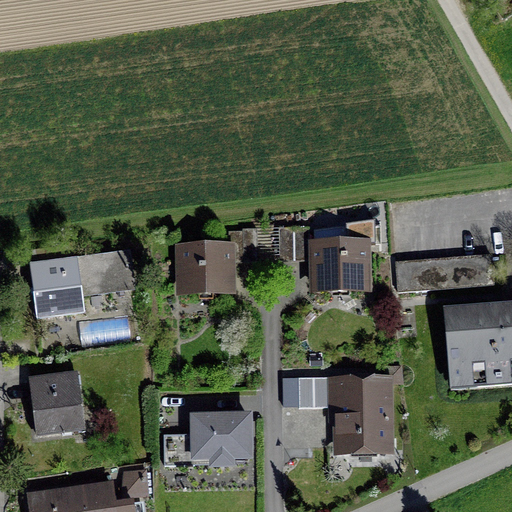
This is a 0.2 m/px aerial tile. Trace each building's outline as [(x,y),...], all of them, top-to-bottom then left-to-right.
[(315,274),(315,290),(366,289),(365,246),(376,246),(375,222),(346,225),(346,244),(309,245),(309,229),(279,229),(279,259),(310,258),(310,274),(315,274)] [(229,248),(181,249),(182,292),(230,292),(229,260),(258,260),(258,230),(242,230),(243,242),(229,242),(229,248)] [(126,254),(32,266),(31,267),(34,267),(37,288),(34,288),(38,319),(83,313),(80,291),(130,285),(128,275),(131,274),(130,264),(127,264),(126,254)] [(492,256),(396,264),(398,294),(494,286),(492,256)] [(511,313),(495,315),(494,309),(452,312),(453,333),(447,333),(450,370),(459,369),(461,383),(476,382),(477,388),(511,385),(511,313)] [(77,375),(30,380),(38,436),(84,430),(77,375)] [(328,379),(299,380),(299,409),(329,409),(328,379)] [(284,409),(299,409),(299,380),(283,380),(284,409)] [(390,451),(388,382),(337,383),(339,452),(390,451)] [(248,418),(194,419),(194,437),(164,438),(165,467),(195,467),(195,459),(213,459),(213,466),(231,466),(231,458),(249,458),(248,418)] [(112,486),(29,497),(31,511),(144,511),(144,503),(115,507),(112,486)]
